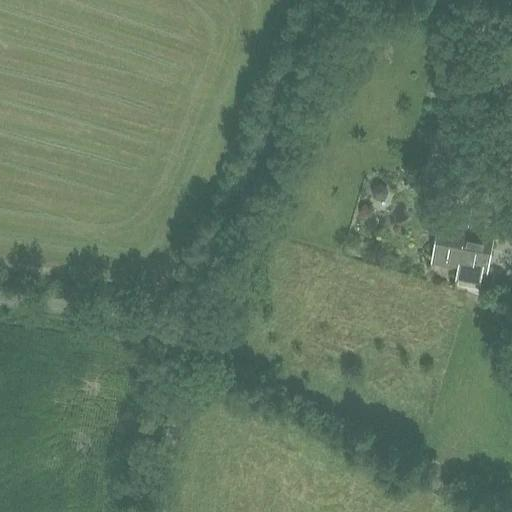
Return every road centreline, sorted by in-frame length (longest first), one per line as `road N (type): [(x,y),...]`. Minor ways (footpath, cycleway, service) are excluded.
road 1 (unclassified): [(162,511),(191,328),(336,0)]
road 2 (unknown): [(511,154),(482,10)]
